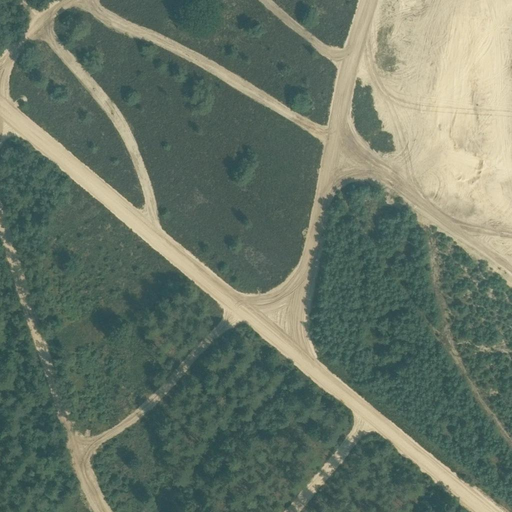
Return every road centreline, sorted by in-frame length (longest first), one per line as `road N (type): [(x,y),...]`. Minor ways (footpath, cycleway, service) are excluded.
road 1 (track): [(491,511),(0,104)]
road 2 (unknown): [(0,225),(74,447)]
road 3 (unknown): [(74,447),(113,429),(155,394),(234,303)]
road 4 (unknown): [(292,511),(372,415)]
